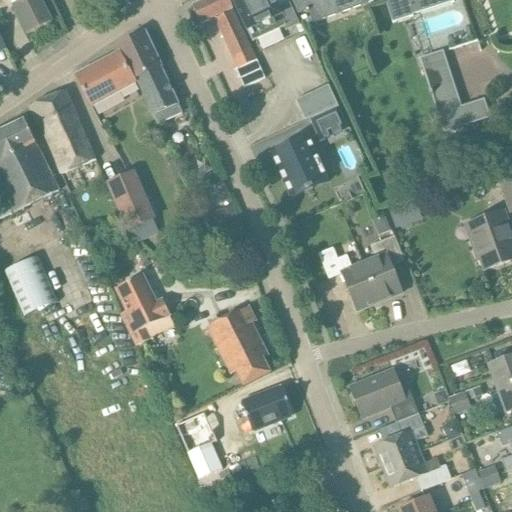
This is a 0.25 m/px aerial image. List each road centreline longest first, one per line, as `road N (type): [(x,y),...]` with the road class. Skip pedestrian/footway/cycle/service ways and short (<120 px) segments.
road 1 (residential): [(154,0),(263,239),(306,358)]
road 2 (residential): [(511,307),(306,358)]
road 3 (unclassified): [(0,106),(153,0)]
road 4 (residential): [(306,358),(365,511)]
